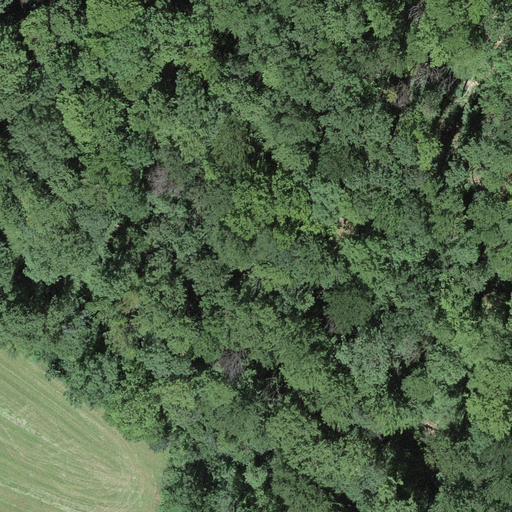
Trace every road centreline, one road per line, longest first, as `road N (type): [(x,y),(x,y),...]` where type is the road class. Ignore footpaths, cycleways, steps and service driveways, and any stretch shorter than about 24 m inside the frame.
road 1 (track): [(0,218),(135,330),(433,511)]
road 2 (track): [(163,0),(289,124),(362,173),(511,245)]
